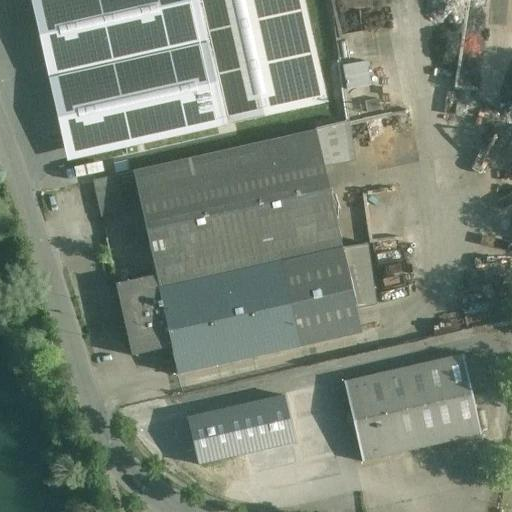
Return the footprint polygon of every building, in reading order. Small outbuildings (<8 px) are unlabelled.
[(31,0),(48,77),(104,64),(189,45),(205,41),(196,0),(31,0)] [(196,0),(205,41),(224,127),(328,103),(304,0),(196,0)] [(205,41),(48,77),(67,162),(224,127),(205,41)] [(348,123),(316,131),(324,167),(354,162),(348,123)] [(214,154),(132,173),(156,277),(159,290),(342,249),(324,167),(316,131),(268,142),(214,154)] [(109,178),(92,182),(100,217),(126,211),(118,176),(109,178)] [(366,246),(342,250),(356,310),(375,306),(366,246)] [(342,249),(159,290),(171,348),(172,353),(213,344),(218,366),(361,334),(356,310),(342,250),(342,249)] [(156,277),(115,285),(131,357),(171,348),(159,290),(156,277)] [(213,344),(172,353),(177,375),(218,366),(213,344)] [(462,356),(344,383),(362,462),(480,435),(462,356)]
